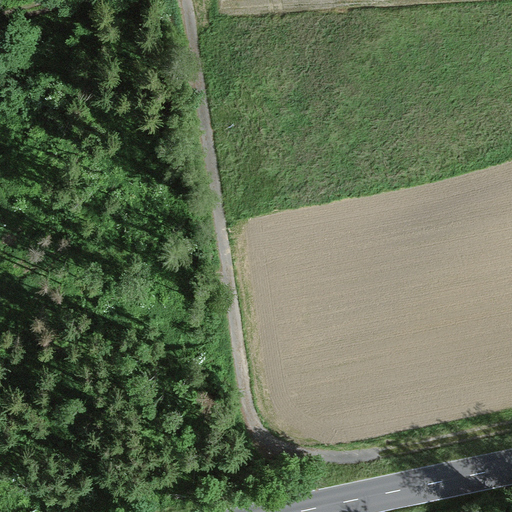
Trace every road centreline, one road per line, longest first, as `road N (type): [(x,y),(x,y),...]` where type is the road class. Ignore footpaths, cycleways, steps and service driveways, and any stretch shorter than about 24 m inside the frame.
road 1 (track): [(511,419),(287,464),(211,0)]
road 2 (primary): [(511,468),(305,511)]
